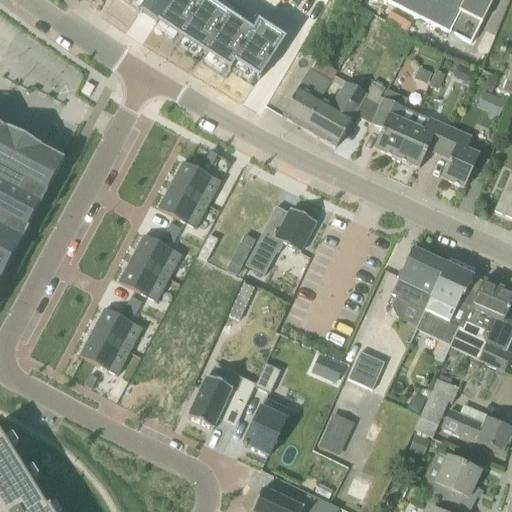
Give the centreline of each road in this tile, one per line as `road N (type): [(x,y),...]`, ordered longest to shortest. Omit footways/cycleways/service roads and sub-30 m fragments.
road 1 (residential): [(148,79),(2,354),(17,388),(198,477),(203,511)]
road 2 (tertiary): [(511,256),(242,132),(148,79)]
road 3 (tertiary): [(148,79),(29,0)]
